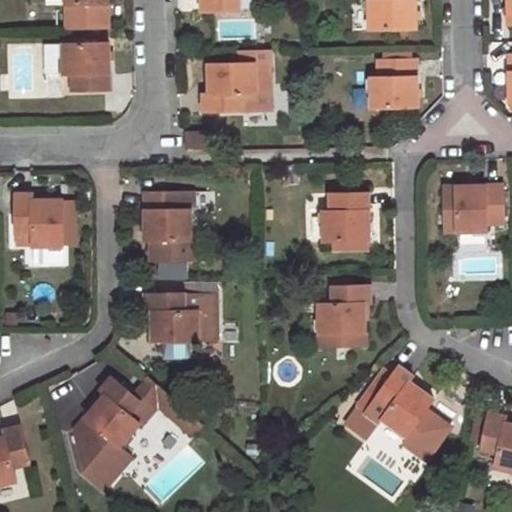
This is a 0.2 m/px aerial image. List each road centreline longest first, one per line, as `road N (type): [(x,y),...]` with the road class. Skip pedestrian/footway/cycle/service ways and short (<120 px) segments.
road 1 (residential): [(466,135),(408,154),(412,327),(511,376)]
road 2 (residential): [(0,386),(98,336),(105,315),(103,147)]
road 3 (residential): [(103,147),(152,145),(149,0)]
road 4 (residential): [(462,0),(466,135)]
